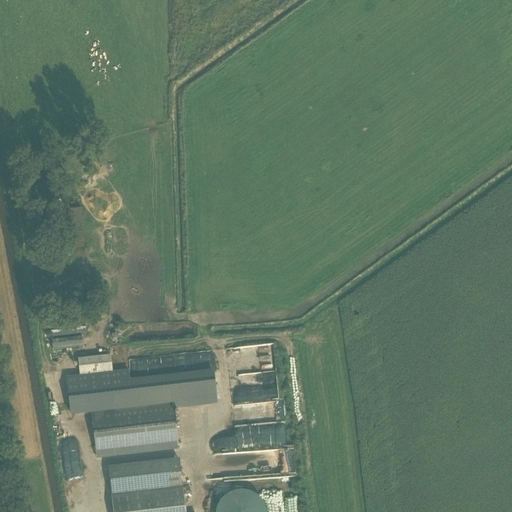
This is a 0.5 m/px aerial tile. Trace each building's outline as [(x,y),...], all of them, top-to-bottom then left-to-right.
[(69,231),(83,230),(81,210),(68,211),(69,231)] [(71,250),(84,249),(83,230),(69,231),(71,250)] [(83,334),(82,325),(50,329),(51,338),(83,334)] [(82,347),(81,338),(49,342),(50,352),(82,347)] [(91,413),(172,404),(215,399),(213,374),(129,383),(128,371),(112,373),(110,357),(78,360),(80,377),(67,378),(71,415),(91,413)] [(216,405),(215,399),(172,404),(173,410),(216,405)] [(172,404),(91,413),(96,459),(177,450),(173,410),(172,404)] [(179,461),(108,469),(111,497),(182,489),(179,461)] [(184,511),(182,489),(111,497),(113,511),(184,511)] [(240,492),(230,495),(222,501),(217,509),(216,511),(265,511),(264,507),(258,499),(249,494),(240,492)]
